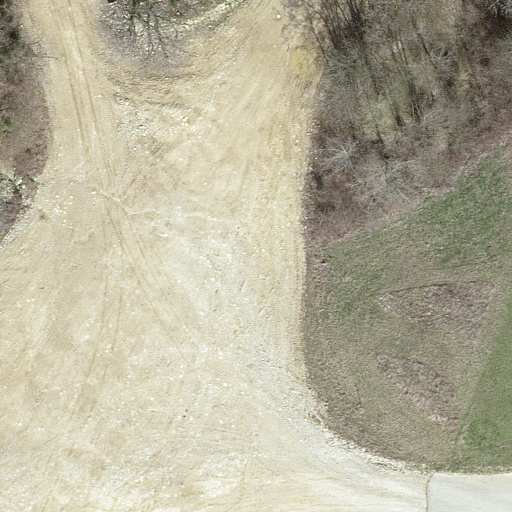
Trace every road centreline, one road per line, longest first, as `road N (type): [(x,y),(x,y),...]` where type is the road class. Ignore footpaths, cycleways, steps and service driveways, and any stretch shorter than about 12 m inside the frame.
road 1 (track): [(0,394),(289,44),(309,0)]
road 2 (track): [(50,511),(106,445),(511,511)]
road 3 (track): [(62,0),(145,219),(106,445)]
